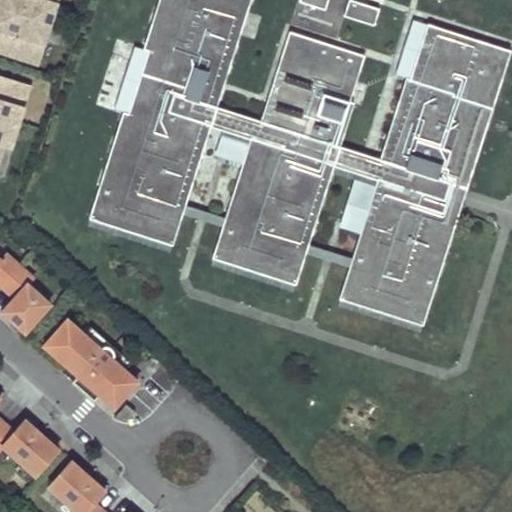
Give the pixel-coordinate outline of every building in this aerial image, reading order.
[(50,0),(0,0),(0,5),(52,22),(58,3),(50,0)] [(340,146),(336,144),(350,101),(364,55),(290,31),(261,121),(218,107),(213,105),(246,0),(164,0),(148,50),(153,51),(132,115),(128,114),(105,187),(101,186),(91,214),(174,240),(183,212),(179,211),(207,124),(211,125),(251,138),(255,139),(227,226),(223,225),(215,253),(297,280),(306,251),(302,250),(329,163),(333,164),(378,178),(382,180),(354,267),(350,265),(341,294),(424,320),(433,291),(429,290),(457,203),(461,204),(461,203),(457,202),(459,196),(462,187),(466,188),(485,130),(480,128),(488,106),(492,108),(510,50),(428,23),(410,79),(384,160),(380,159),(340,146)] [(148,50),(164,0),(159,0),(144,48),(148,50)] [(218,107),(251,0),(246,0),(213,105),(218,107)] [(326,9),(328,0),(299,0),(299,1),(326,9)] [(375,25),(380,8),(355,0),(348,0),(344,15),(375,25)] [(0,50),(31,61),(38,40),(45,42),(52,22),(0,5),(0,50)] [(39,63),(45,42),(38,40),(31,61),(39,63)] [(17,104),(24,83),(0,75),(0,119),(19,126),(25,106),(17,104)] [(384,160),(410,79),(406,77),(380,159),(384,160)] [(25,106),(32,85),(24,83),(17,104),(25,106)] [(340,146),(354,102),(350,101),(336,144),(340,146)] [(485,130),(492,108),(488,106),(480,128),(485,130)] [(105,187),(128,114),(124,112),(101,186),(105,187)] [(13,145),(19,126),(0,119),(0,157),(5,143),(13,145)] [(186,203),(211,125),(207,124),(179,211),(183,212),(186,203)] [(227,226),(255,139),(251,138),(226,216),(223,225),(227,226)] [(0,175),(3,176),(13,145),(5,143),(0,157),(0,175)] [(309,243),(333,164),(329,163),(302,250),(306,251),(309,243)] [(354,267),(382,180),(378,178),(353,257),(350,265),(354,267)] [(461,203),(466,188),(462,187),(459,196),(457,202),(461,203)] [(226,216),(186,203),(183,212),(204,219),(223,225),(226,216)] [(433,291),(461,204),(457,203),(429,290),(433,291)] [(174,240),(91,214),(90,218),(173,244),(174,240)] [(353,257),(309,243),(306,251),(328,258),(350,265),(353,257)] [(2,259),(0,257),(0,283),(3,285),(21,265),(7,252),(2,259)] [(297,280),(215,253),(213,257),(296,283),(297,280)] [(26,331),(51,303),(29,283),(34,277),(21,265),(3,285),(15,297),(3,311),(26,331)] [(424,320),(341,294),(340,298),(423,324),(424,320)] [(114,351),(111,347),(108,345),(103,345),(100,347),(67,318),(44,344),(78,375),(93,388),(114,407),(138,381),(113,358),(114,353),(114,351)] [(93,388),(78,375),(72,381),(88,395),(93,388)] [(126,421),(135,411),(127,404),(114,417),(123,421),(126,421)] [(35,474),(59,447),(26,418),(14,430),(2,419),(0,420),(0,447),(2,444),(35,474)] [(106,511),(94,501),(105,489),(71,459),(48,485),(77,511),(106,511)]
